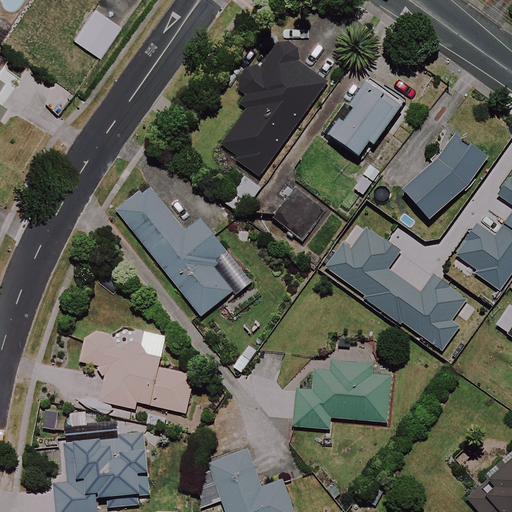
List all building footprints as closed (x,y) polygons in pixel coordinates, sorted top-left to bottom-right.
[(119,28),(93,11),(73,42),(99,59),(119,28)] [(259,178),(322,84),(296,66),(302,57),(275,38),(232,102),(249,114),(222,154),(259,178)] [(0,113),(22,83),(0,67),(0,65),(3,61),(0,58),(0,113)] [(399,111),(365,87),(328,137),(363,162),(399,111)] [(403,194),(430,222),(488,166),(457,135),(430,162),(433,165),(403,194)] [(326,210),(296,186),(271,218),(301,242),(326,210)] [(185,234),(145,187),(113,214),(201,318),(246,280),(198,223),(185,234)] [(162,354),(86,335),(79,363),(97,367),(106,380),(100,402),(133,410),(135,403),(184,415),(193,378),(158,369),(162,354)] [(329,363),(328,372),(312,371),(309,392),(294,391),(291,427),(328,431),(329,418),(385,424),(389,379),(369,377),(370,367),(329,363)] [(84,412),(67,416),(69,431),(87,427),(84,412)] [(146,473),(143,435),(117,436),(117,441),(62,444),(64,480),(51,480),(52,511),(95,511),(94,499),(109,498),(109,508),(138,507),(136,473),(146,473)] [(258,490),(245,453),(208,465),(211,475),(200,479),(206,507),(221,502),(223,511),(289,511),(279,482),(258,490)] [(511,511),(511,456),(465,498),(476,511),(511,511)] [(384,491),(369,482),(359,498),(374,508),(384,491)]
